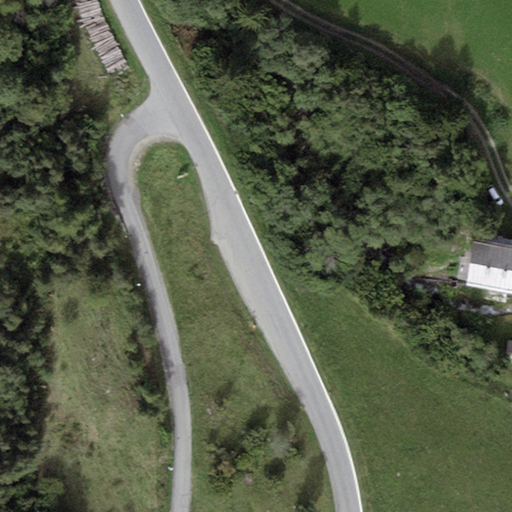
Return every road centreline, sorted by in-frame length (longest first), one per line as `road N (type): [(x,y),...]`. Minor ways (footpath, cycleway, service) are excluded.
road 1 (tertiary): [(173,100),(326,428),(347,511)]
road 2 (residential): [(173,100),(127,142),(121,168),(175,371),(185,511)]
road 3 (track): [(275,0),(474,110),(511,199)]
